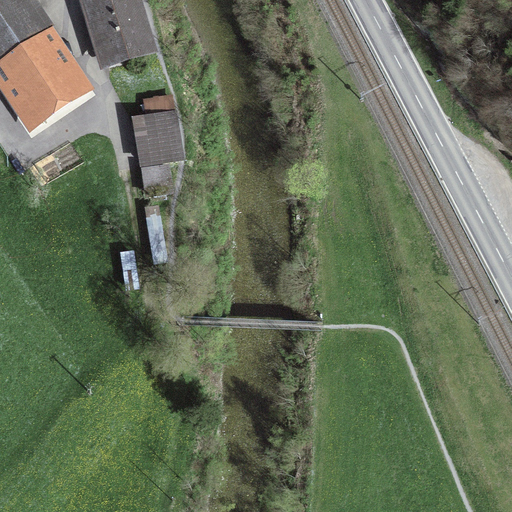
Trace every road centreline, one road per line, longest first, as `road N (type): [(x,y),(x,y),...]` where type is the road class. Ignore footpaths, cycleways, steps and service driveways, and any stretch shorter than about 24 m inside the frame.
road 1 (track): [(187,321),(151,308),(117,135),(69,0)]
road 2 (primary): [(511,279),(366,0)]
